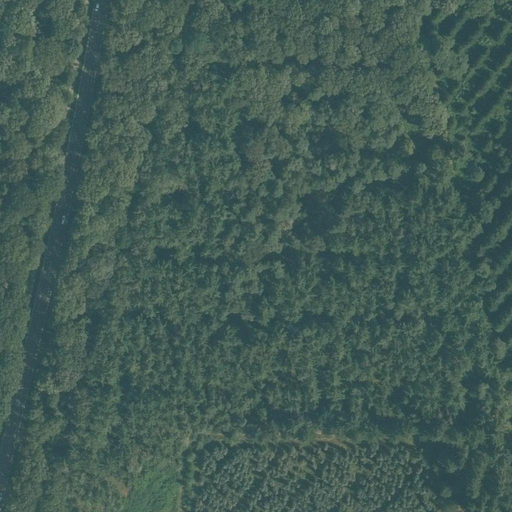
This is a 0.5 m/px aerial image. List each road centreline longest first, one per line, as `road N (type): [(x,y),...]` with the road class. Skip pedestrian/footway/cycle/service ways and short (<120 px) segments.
road 1 (secondary): [(0,489),(102,0)]
road 2 (track): [(191,441),(245,0)]
road 3 (track): [(511,420),(414,0)]
road 4 (track): [(511,434),(191,441),(181,511)]
